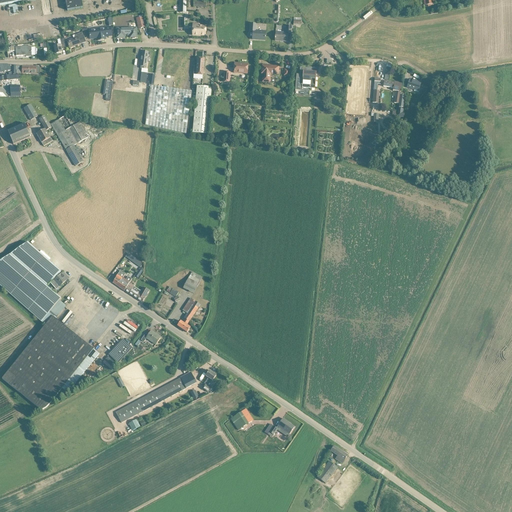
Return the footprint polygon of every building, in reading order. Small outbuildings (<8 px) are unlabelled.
[(0,0),(0,5),(30,0),(65,0),(67,11),(83,8),(81,0),(0,0)] [(143,17),(136,18),(138,29),(146,27),(143,17)] [(193,24),(193,27),(193,35),(205,36),(205,27),(199,27),(199,24),(193,24)] [(250,24),(250,27),(250,32),(253,32),(253,40),(258,40),(265,40),(265,41),(265,38),(266,38),(266,37),(265,37),(266,32),(255,31),(256,25),(250,24)] [(291,34),(291,29),(292,27),(286,26),(286,33),(276,33),(275,38),(275,39),(275,41),(282,41),(282,42),(288,42),(288,34),(291,34)] [(100,38),(101,41),(106,40),(105,37),(112,36),(110,27),(98,29),(98,30),(89,32),(90,35),(90,39),(100,38)] [(137,38),(137,33),(137,28),(118,28),(118,32),(116,32),(117,38),(125,38),(125,35),(130,35),(130,38),(137,38)] [(75,46),(76,46),(80,45),(80,44),(86,42),(82,33),(73,36),(74,39),(67,41),(70,48),(74,47),(75,46)] [(65,45),(64,39),(60,40),(62,45),(54,47),(55,49),(56,54),(62,53),(61,50),(66,49),(65,45)] [(31,47),(16,47),(16,51),(16,56),(26,56),(26,57),(32,57),(32,56),(35,56),(35,48),(31,48),(31,47)] [(150,53),(148,53),(148,52),(142,52),(140,67),(141,67),(140,69),(144,69),(144,67),(146,68),(148,58),(150,58),(150,53)] [(195,66),(194,75),(203,76),(203,72),(204,64),(204,59),(198,59),(197,64),(197,67),(195,66)] [(240,66),(235,65),(234,70),(234,73),(247,74),(248,64),(240,64),(240,66)] [(20,66),(16,66),(16,74),(40,74),(40,67),(22,67),(22,70),(19,70),(20,66)] [(262,66),(261,71),(261,74),(263,74),(262,82),(270,83),(271,75),(278,75),(279,67),(262,66)] [(317,76),(317,74),(317,69),(311,68),(311,69),(307,69),(307,68),(300,68),(299,75),(296,75),(296,80),(295,91),(302,91),(302,88),(315,89),(316,75),(317,76)] [(1,82),(9,81),(8,79),(8,76),(4,77),(1,76),(0,75),(0,85),(2,85),(1,82)] [(375,79),(374,84),(373,103),(376,104),(378,84),(380,85),(380,84),(381,79),(375,79)] [(411,85),(408,84),(407,88),(415,90),(418,91),(421,83),(413,80),(413,81),(411,85)] [(384,82),(383,87),(393,89),(393,91),(401,92),(401,88),(402,83),(398,83),(397,84),(384,82)] [(192,91),(150,86),(145,125),(186,134),(192,91)] [(197,86),(192,133),(207,135),(211,88),(197,86)] [(30,105),(24,109),(31,121),(38,117),(32,107),(30,105)] [(372,110),(346,143),(368,160),(394,127),(372,110)] [(45,129),(36,134),(44,147),(48,144),(52,142),(46,131),(51,128),(50,125),(45,116),(39,119),(43,126),(45,129)] [(65,116),(51,125),(66,150),(75,167),(84,162),(74,146),(88,137),(79,122),(72,127),(67,119),(65,116)] [(24,124),(7,131),(13,145),(30,138),(24,124)] [(62,272),(28,243),(0,262),(0,285),(42,322),(49,314),(61,299),(47,287),(62,272)] [(135,259),(133,262),(140,267),(141,266),(141,263),(140,263),(135,259)] [(63,274),(59,277),(51,284),(56,290),(65,282),(67,281),(68,280),(63,274)] [(117,276),(113,283),(117,285),(119,281),(120,282),(122,279),(119,277),(120,276),(118,275),(118,276),(117,276)] [(119,281),(117,285),(121,288),(125,291),(127,287),(129,283),(132,279),(128,277),(126,281),(123,279),(122,279),(120,282),(119,281)] [(127,287),(125,291),(137,300),(142,303),(149,291),(144,288),(141,291),(140,294),(132,290),(134,287),(134,286),(129,284),(129,283),(127,287)] [(177,295),(178,293),(169,287),(166,291),(170,294),(175,297),(177,295)] [(189,322),(200,305),(191,299),(183,311),(187,314),(186,315),(184,319),(185,320),(183,323),(181,322),(177,326),(187,333),(190,328),(187,325),(189,322)] [(70,303),(60,313),(65,317),(74,306),(70,303)] [(99,354),(52,317),(2,379),(41,411),(47,408),(62,389),(64,391),(74,385),(99,354)] [(88,334),(90,336),(99,326),(97,324),(88,334)] [(155,334),(151,331),(148,336),(146,334),(141,340),(144,342),(146,339),(156,345),(161,338),(160,338),(155,335),(155,334)] [(122,340),(109,355),(118,364),(132,348),(122,340)] [(138,340),(135,345),(142,350),(143,348),(139,345),(140,342),(138,340)] [(116,365),(107,357),(103,362),(112,370),(116,365)] [(203,389),(208,393),(215,383),(213,381),(216,376),(212,373),(212,372),(210,371),(210,372),(209,371),(206,376),(209,378),(205,384),(206,385),(203,389)] [(190,373),(186,375),(180,378),(181,379),(115,413),(121,424),(192,386),(196,384),(190,373)] [(245,410),(230,419),(238,431),(253,421),(245,410)] [(273,426),(269,433),(273,436),(277,430),(287,437),(294,427),(289,424),(289,423),(283,419),(280,423),(278,426),(276,428),(273,426)] [(132,431),(140,427),(136,420),(128,424),(132,431)] [(249,434),(252,440),(258,436),(255,431),(249,434)] [(342,464),(348,456),(334,446),(331,451),(338,456),(335,459),(342,464)] [(329,462),(317,477),(325,484),(337,468),(329,462)]
